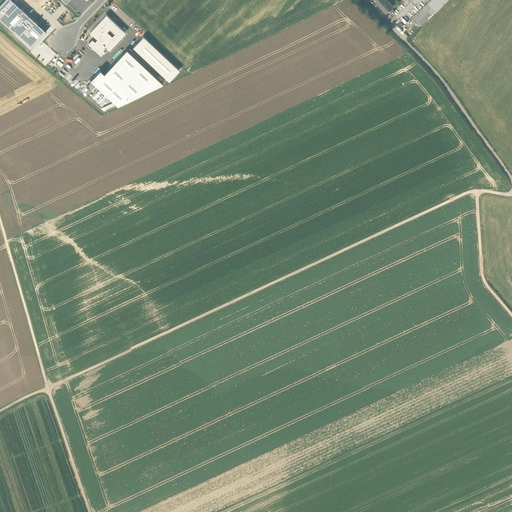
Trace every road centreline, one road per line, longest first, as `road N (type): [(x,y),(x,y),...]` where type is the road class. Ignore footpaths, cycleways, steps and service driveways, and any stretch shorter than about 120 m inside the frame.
road 1 (track): [(0,410),(469,192),(511,195)]
road 2 (track): [(89,511),(0,216)]
road 3 (track): [(511,316),(482,279),(476,191)]
